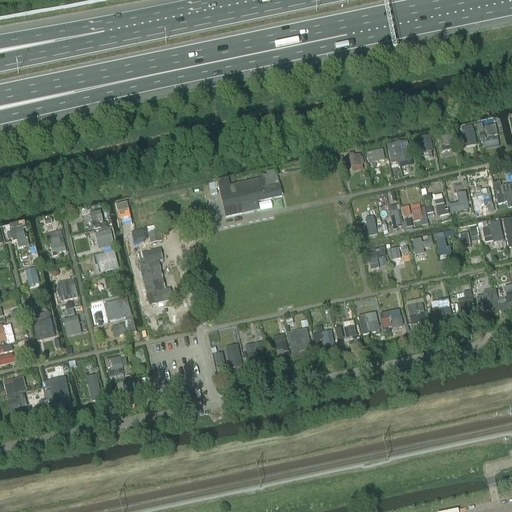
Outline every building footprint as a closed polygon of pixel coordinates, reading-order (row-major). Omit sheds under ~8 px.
[(499,142),(496,127),(485,129),(488,144),(499,142)] [(476,146),(472,129),(464,130),(467,142),(464,143),(466,148),(476,146)] [(453,151),(449,132),(441,134),(445,148),(441,149),(442,153),(453,151)] [(431,155),(427,138),(419,139),(423,157),(431,155)] [(403,142),(387,146),(391,164),(399,163),(400,168),(412,165),(408,143),(403,142)] [(382,151),(367,154),(369,164),(385,160),(382,151)] [(362,167),(360,157),(350,159),(352,169),(362,167)] [(281,198),(275,170),(266,172),(267,175),(262,176),(263,179),(229,186),(228,178),(217,181),(225,218),(260,211),(258,203),(281,198)] [(511,201),(511,186),(501,189),(500,183),(493,185),(498,205),(511,201)] [(492,207),(489,192),(481,194),(484,208),(492,207)] [(469,210),(467,200),(459,202),(461,212),(469,210)] [(436,206),(438,216),(446,215),(444,205),(436,206)] [(422,217),(420,206),(412,208),(415,222),(420,221),(422,226),(428,225),(426,216),(422,217)] [(103,222),(101,213),(98,211),(89,214),(93,229),(99,227),(98,223),(103,222)] [(401,225),(398,211),(389,213),(392,227),(401,225)] [(378,235),(374,220),(366,222),(369,237),(378,235)] [(511,242),(511,223),(504,226),(506,233),(503,234),(505,244),(511,242)] [(476,225),(470,227),(472,237),(478,235),(476,225)] [(29,242),(28,237),(26,238),(24,230),(21,228),(15,230),(19,248),(28,246),(27,243),(29,242)] [(493,241),(491,228),(483,230),(485,243),(493,241)] [(136,232),(131,234),(134,245),(143,243),(145,239),(143,231),(136,232)] [(109,247),(105,232),(95,235),(98,250),(109,247)] [(159,232),(148,234),(150,244),(161,241),(159,234),(159,232)] [(471,248),(468,234),(460,236),(463,250),(471,248)] [(66,252),(64,243),(61,244),(60,238),(50,241),(54,257),(57,256),(57,254),(66,252)] [(437,241),(439,251),(446,249),(444,239),(437,241)] [(424,254),(422,244),(421,240),(413,241),(416,256),(424,254)] [(401,254),(410,252),(408,245),(400,247),(401,254)] [(165,290),(158,262),(162,261),(159,249),(136,255),(149,306),(171,301),(168,290),(165,290)] [(391,251),(393,259),(401,257),(399,249),(391,251)] [(379,269),(377,260),(386,257),(385,251),(367,255),(371,271),(379,269)] [(101,258),(103,266),(112,263),(110,256),(101,258)] [(40,284),(36,269),(26,271),(30,287),(40,284)] [(118,286),(116,278),(104,281),(106,289),(118,286)] [(77,299),(74,286),(57,290),(60,303),(77,299)] [(473,315),(471,305),(474,304),(472,297),(458,300),(462,317),(473,315)] [(492,297),(485,299),(487,308),(494,307),(492,297)] [(124,309),(122,301),(107,305),(109,313),(124,309)] [(452,316),(449,305),(448,306),(447,301),(437,303),(438,308),(433,309),(436,322),(441,321),(440,318),(452,316)] [(426,321),(423,308),(415,310),(418,323),(426,321)] [(47,324),(45,314),(36,316),(40,331),(53,328),(52,323),(47,324)] [(403,327),(401,316),(389,319),(392,330),(403,327)] [(81,334),(77,317),(63,321),(67,338),(81,334)] [(368,334),(372,334),(379,332),(377,322),(376,318),(365,321),(368,334)] [(136,333),(133,320),(124,322),(125,325),(117,327),(120,337),(136,333)] [(357,337),(353,322),(343,324),(346,339),(357,337)] [(311,350),(307,330),(290,334),(295,358),(298,357),(297,353),(311,350)] [(333,341),(331,332),(322,333),(323,338),(321,339),(322,344),(333,341)] [(287,352),(285,342),(274,344),(277,355),(287,352)] [(266,363),(263,347),(254,349),(254,352),(246,353),(249,367),(266,363)] [(232,354),(234,364),(242,362),(239,352),(232,354)] [(0,366),(13,363),(11,356),(0,358),(0,366)] [(122,369),(120,358),(104,361),(107,374),(110,373),(110,372),(122,369)] [(16,388),(19,388),(17,380),(4,383),(7,397),(18,394),(16,388)] [(90,385),(92,394),(100,393),(98,383),(90,385)] [(69,405),(67,398),(65,399),(63,390),(55,392),(58,408),(69,405)] [(8,402),(10,409),(20,407),(18,400),(8,402)]
